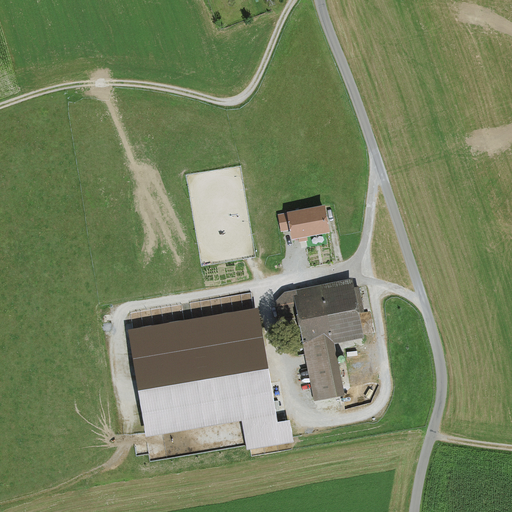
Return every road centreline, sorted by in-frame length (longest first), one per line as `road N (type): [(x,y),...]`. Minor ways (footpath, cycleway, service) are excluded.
road 1 (unclassified): [(319,0),(434,333),(436,418),(412,511)]
road 2 (track): [(0,106),(102,82),(240,99),(290,0)]
